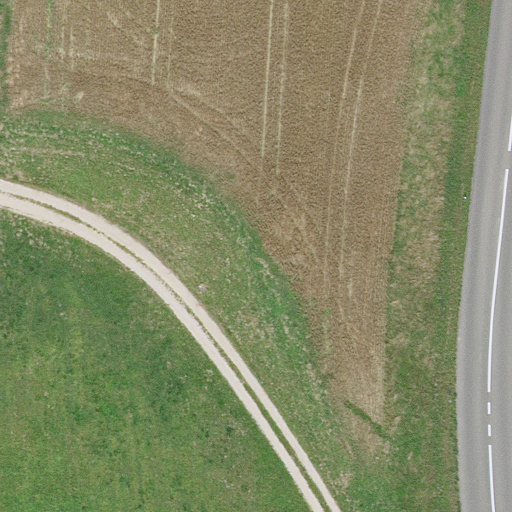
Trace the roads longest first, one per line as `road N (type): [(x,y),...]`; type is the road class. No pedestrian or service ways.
road 1 (track): [(0,192),(35,200),(146,265),(265,415),(322,511)]
road 2 (tertiary): [(511,126),(495,241),(494,511)]
